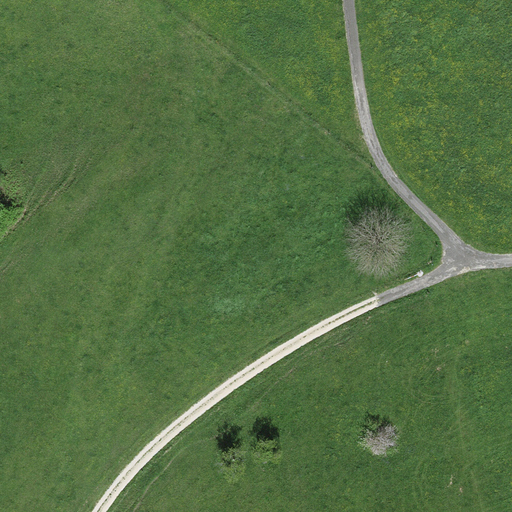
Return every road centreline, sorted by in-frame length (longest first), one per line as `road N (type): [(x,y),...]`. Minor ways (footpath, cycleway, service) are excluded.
road 1 (track): [(511,259),(466,262),(399,290),(227,384),(155,441),(99,511)]
road 2 (track): [(466,262),(374,151),(350,0)]
